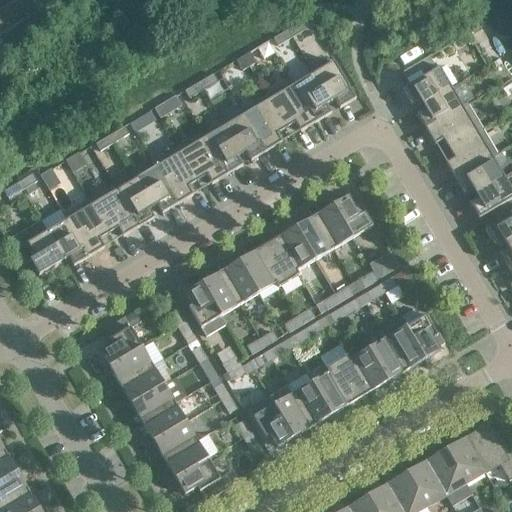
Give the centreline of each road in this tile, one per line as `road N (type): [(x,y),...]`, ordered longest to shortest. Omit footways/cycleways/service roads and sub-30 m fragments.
road 1 (residential): [(511,350),(386,138),(371,138),(15,344)]
road 2 (residential): [(263,511),(511,363)]
road 3 (unclassified): [(114,511),(15,344)]
